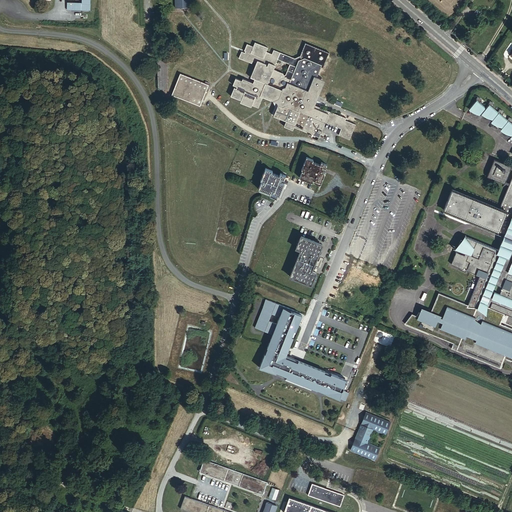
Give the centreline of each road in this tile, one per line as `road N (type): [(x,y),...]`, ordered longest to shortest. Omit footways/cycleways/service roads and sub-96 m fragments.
road 1 (residential): [(477,66),(391,136),(318,303)]
road 2 (track): [(58,484),(80,435),(74,404),(0,312)]
